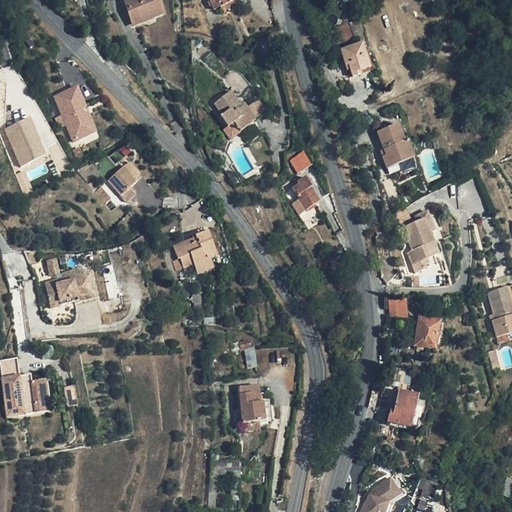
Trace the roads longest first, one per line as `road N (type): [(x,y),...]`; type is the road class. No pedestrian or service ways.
road 1 (tertiary): [(33,0),(224,198),(303,320),(318,378),(293,511)]
road 2 (unclassified): [(327,511),(361,403),(367,290),(289,0)]
